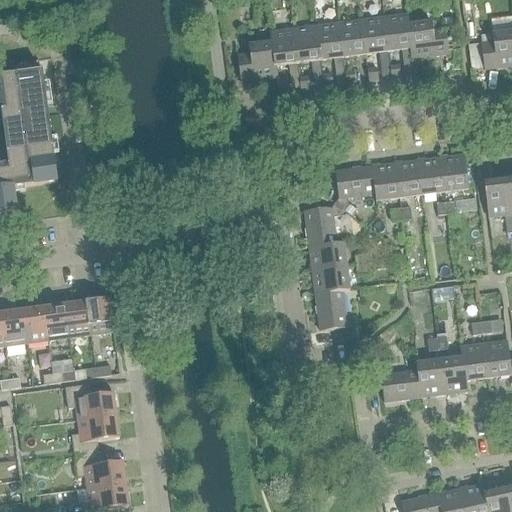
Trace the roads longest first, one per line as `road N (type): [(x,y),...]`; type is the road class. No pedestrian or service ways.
road 1 (residential): [(511,407),(380,426),(367,442),(372,473),(390,485),(511,461)]
road 2 (residential): [(246,216),(314,128),(460,109),(511,122)]
road 3 (residential): [(154,511),(122,247)]
road 4 (residential): [(352,372),(292,374),(278,243),(246,216)]
road 5 (residential): [(81,252),(56,66)]
road 6 (residential): [(122,247),(235,229),(246,216)]
